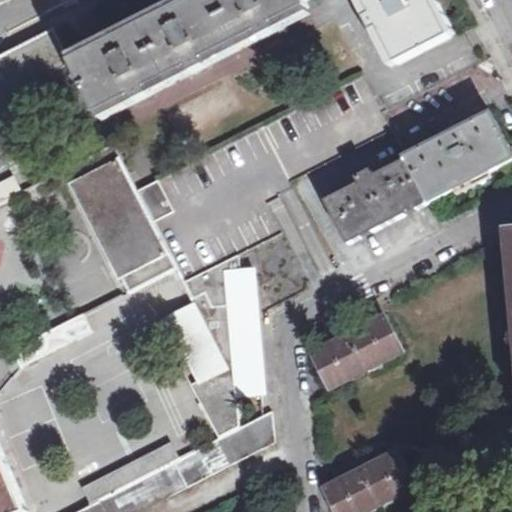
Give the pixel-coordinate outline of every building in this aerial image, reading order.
[(97,49),(72,62),(100,115),(309,8),(305,0),(193,0),(172,11),(97,49)] [(439,26),(424,0),(349,0),(380,59),(439,26)] [(42,36),(52,56),(66,49),(56,29),(42,36)] [(0,57),(0,96),(71,60),(66,49),(52,56),(42,36),(15,49),(0,57)] [(138,190),(178,270),(184,283),(240,256),(269,241),(285,234),(270,203),(296,189),(292,183),(393,130),(364,76),(138,190)] [(409,161),(431,203),(511,162),(511,150),(493,114),(454,134),(448,124),(437,130),(442,139),(407,158),(409,161)] [(131,294),(178,270),(138,190),(116,147),(68,172),(131,294)] [(375,232),(431,203),(409,161),(376,178),(372,172),(356,180),(360,187),(329,202),(351,244),(375,232)] [(15,178),(0,185),(0,204),(22,193),(15,178)] [(511,225),(495,226),(496,242),(501,306),(511,304),(511,225)] [(229,307),(237,397),(264,394),(253,270),(241,271),(240,256),(184,283),(193,301),(194,300),(207,294),(214,308),(229,307)] [(240,429),(237,397),(229,307),(214,308),(207,294),(194,300),(197,306),(168,321),(190,363),(179,369),(216,441),(240,429)] [(511,304),(501,306),(510,391),(511,390),(511,304)] [(340,342),(315,354),(333,389),(405,352),(387,318),(363,330),(360,326),(358,321),(335,333),(338,337),(340,342)] [(140,511),(277,442),(274,412),(240,429),(216,441),(180,459),(163,468),(93,503),(76,511),(140,511)] [(30,511),(0,440),(0,511),(30,511)] [(180,459),(172,444),(155,453),(163,468),(180,459)] [(86,489),(93,503),(163,468),(155,453),(86,489)] [(352,477),(328,490),(338,511),(368,511),(417,487),(400,453),(375,465),(373,461),(371,457),(348,468),(350,473),(352,477)]
